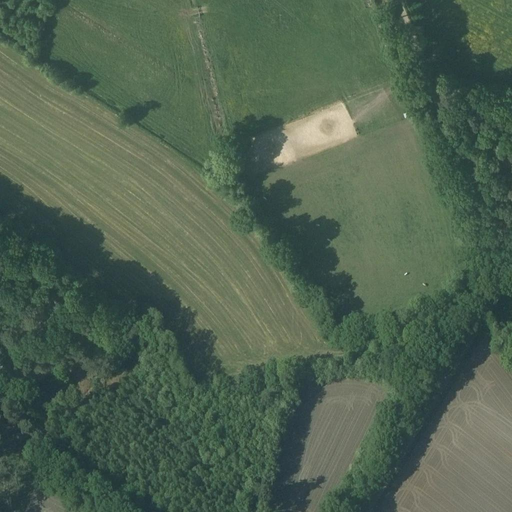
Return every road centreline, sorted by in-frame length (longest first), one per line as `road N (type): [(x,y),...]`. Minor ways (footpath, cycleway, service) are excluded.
road 1 (track): [(394,0),(475,210),(489,305)]
road 2 (unclassified): [(366,511),(511,268)]
